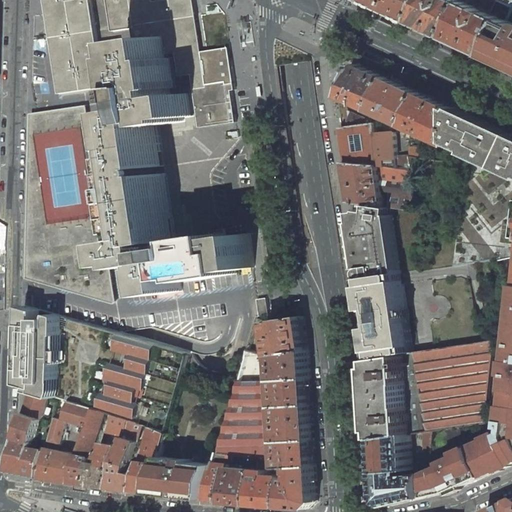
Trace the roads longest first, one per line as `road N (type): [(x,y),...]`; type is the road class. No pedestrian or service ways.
road 1 (primary): [(283,0),(322,272),(339,333),(344,511)]
road 2 (unclassified): [(0,457),(15,0)]
road 3 (primary): [(511,99),(293,0)]
road 4 (unclassified): [(125,506),(0,481)]
